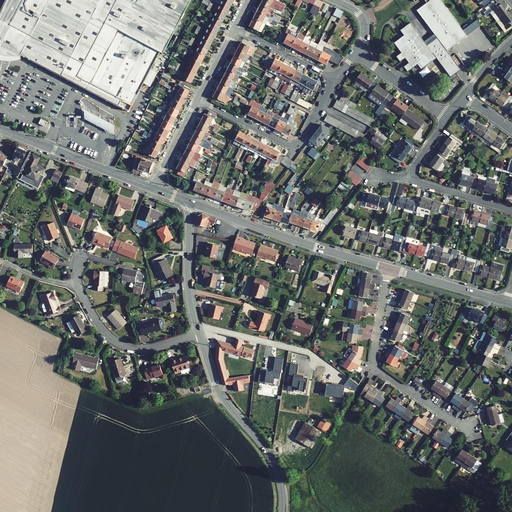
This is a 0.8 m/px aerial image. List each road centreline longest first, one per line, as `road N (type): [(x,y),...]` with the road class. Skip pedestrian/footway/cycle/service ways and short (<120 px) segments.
road 1 (residential): [(388,268),(374,363),(467,427)]
road 2 (tertiary): [(191,202),(388,268)]
road 3 (tertiary): [(198,333),(219,391),(273,462),(281,511)]
road 4 (residential): [(198,333),(148,348),(119,343),(92,315),(76,262)]
road 5 (tertiary): [(152,188),(0,128)]
road 6 (residential): [(320,106),(300,140),(287,144),(197,99)]
road 7 (tertiary): [(191,202),(187,274),(198,333)]
road 8 (tertiary): [(388,268),(508,302)]
